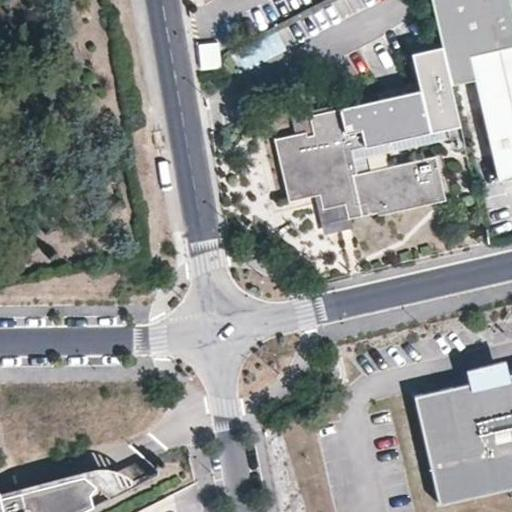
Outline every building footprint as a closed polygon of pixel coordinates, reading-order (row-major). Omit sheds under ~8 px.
[(451,80),(476,74),(471,53),(511,43),(511,7),(510,0),(432,0),(442,42),(451,80)] [(218,40),(198,42),(201,68),(222,65),(218,40)] [(451,80),(442,42),(412,49),(421,86),(431,127),(447,123),(460,120),(451,80)] [(511,176),(511,43),(471,53),(476,74),(500,180),(511,176)] [(358,101),(310,113),(314,128),(307,129),(276,137),(291,201),(316,195),(321,194),(325,208),(347,203),(350,218),(353,217),(448,193),(437,151),(359,171),(353,146),(431,127),(421,86),(358,101)] [(357,95),(302,109),(307,129),(314,128),(310,113),(358,101),(357,95)] [(463,131),(460,120),(447,123),(450,134),(463,131)] [(350,218),(347,203),(325,208),(321,194),(316,195),(325,233),(345,228),(355,226),(353,217),(350,218)] [(507,360),(467,369),(470,383),(510,374),(507,360)] [(470,383),(414,395),(439,504),(511,487),(511,373),(510,374),(470,383)] [(93,506),(119,493),(103,474),(99,482),(93,493),(93,506)] [(0,511),(80,511),(93,506),(93,493),(99,482),(84,476),(72,479),(74,484),(22,497),(21,492),(1,498),(0,494),(0,511)] [(22,497),(74,484),(72,479),(21,492),(22,497)]
